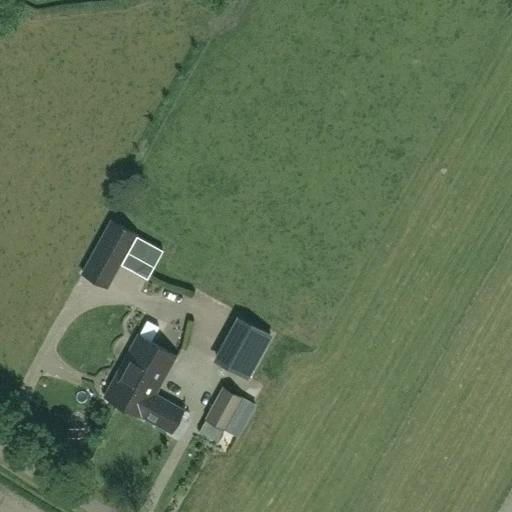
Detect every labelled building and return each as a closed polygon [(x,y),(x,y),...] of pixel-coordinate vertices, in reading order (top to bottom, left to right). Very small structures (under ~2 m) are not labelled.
[(106,286),(132,232),(107,220),(81,274),(106,286)] [(242,315),(217,360),(247,377),(272,332),(242,315)] [(176,355),(138,334),(121,365),(159,386),(176,355)] [(142,417),(143,416),(155,394),(159,386),(121,365),(104,395),(142,417)] [(223,388),(206,419),(223,429),(237,436),(254,405),(241,397),(223,388)] [(183,409),(155,394),(143,416),(171,432),(171,431),(180,436),(188,421),(185,420),(189,413),(183,410),(183,409)] [(193,502),(212,510),(226,478),(207,470),(193,502)]
